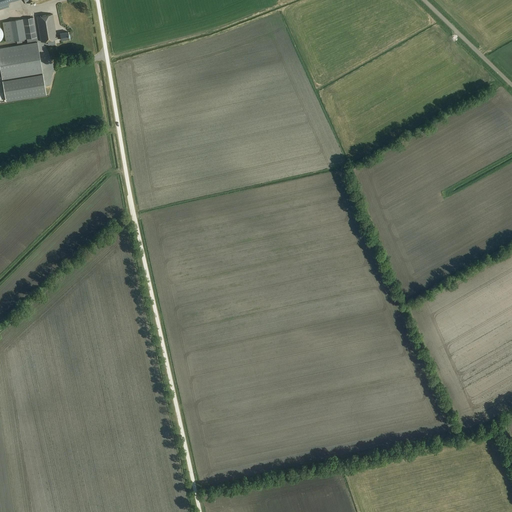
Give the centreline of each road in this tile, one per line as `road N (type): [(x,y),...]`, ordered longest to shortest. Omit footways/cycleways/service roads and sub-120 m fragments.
road 1 (unclassified): [(199,511),(140,247),(97,0)]
road 2 (unclassified): [(511,85),(424,0)]
